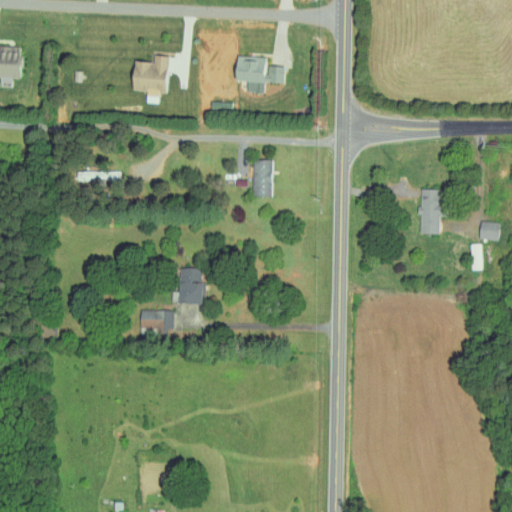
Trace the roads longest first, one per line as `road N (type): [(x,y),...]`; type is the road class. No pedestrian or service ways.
road 1 (residential): [(336,511),(346,0)]
road 2 (residential): [(346,13),(0,1)]
road 3 (residential): [(0,121),(343,142)]
road 4 (tertiary): [(511,127),(343,129)]
